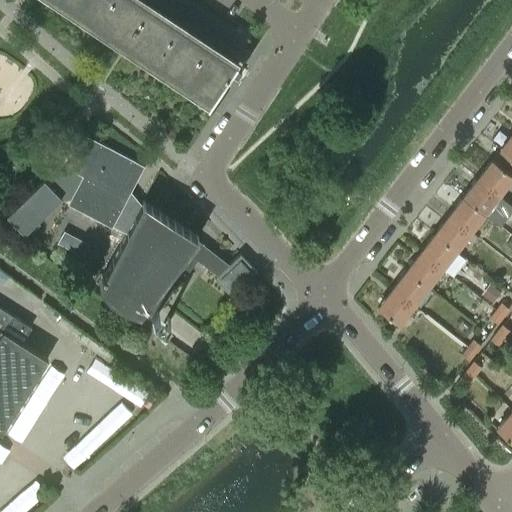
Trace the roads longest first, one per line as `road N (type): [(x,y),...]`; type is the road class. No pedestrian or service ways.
road 1 (residential): [(298,29),(205,182),(320,291)]
road 2 (residential): [(91,511),(260,358),(320,291)]
road 3 (residential): [(320,291),(511,39)]
road 4 (residential): [(442,437),(320,291)]
